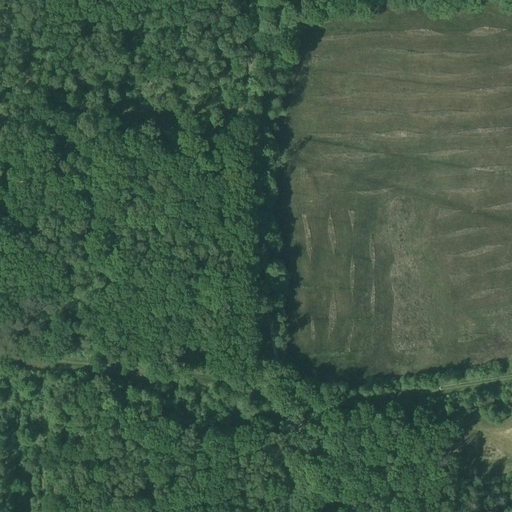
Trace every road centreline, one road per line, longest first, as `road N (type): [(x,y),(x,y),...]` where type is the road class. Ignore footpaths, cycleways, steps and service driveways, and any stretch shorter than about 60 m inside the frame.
road 1 (track): [(276,0),(257,109),(265,325),(268,382),(299,400),(296,511)]
road 2 (track): [(268,382),(0,357)]
road 3 (track): [(511,379),(299,410)]
